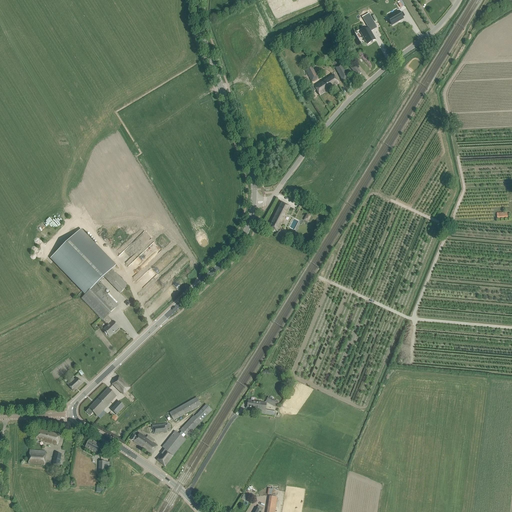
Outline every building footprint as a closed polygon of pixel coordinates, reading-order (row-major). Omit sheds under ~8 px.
[(399,11),(387,17),(392,25),(403,19),(399,11)] [(369,28),(361,33),(367,44),(370,43),(371,42),(372,42),(372,41),(373,41),(375,40),(369,28)] [(334,68),(343,82),(349,78),(340,64),(334,68)] [(318,79),(311,65),(307,67),(305,68),(312,83),(318,79)] [(361,73),(354,65),(350,68),(357,76),(361,73)] [(320,96),(338,84),(333,75),(324,81),(314,87),(313,85),(310,87),(313,92),(316,90),(320,96)] [(307,77),(301,80),(303,85),(309,83),(307,77)] [(290,207),(282,203),(269,228),(277,232),(290,207)] [(304,221),(311,224),(314,218),(311,217),(311,216),(307,214),(304,221)] [(290,240),(293,234),(281,228),(278,234),(290,240)] [(99,282),(104,277),(112,270),(115,266),(105,256),(80,230),(51,258),(86,294),(99,282)] [(120,293),(127,286),(112,270),(104,277),(120,293)] [(103,330),(109,336),(114,331),(115,331),(119,328),(107,316),(118,305),(104,291),(106,289),(99,282),(86,294),(85,295),(82,298),(100,318),(108,326),(103,330)] [(130,387),(119,377),(112,384),(123,395),(130,387)] [(69,387),(73,391),(82,383),(78,379),(69,387)] [(93,413),(97,417),(116,397),(108,389),(86,412),(90,416),(93,413)] [(271,406),(275,399),(269,396),(265,402),(271,406)] [(174,421),(201,406),(196,398),(169,413),(174,421)] [(275,411),(272,411),(265,410),(266,403),(248,400),(247,407),(260,409),(259,414),(274,416),(275,411)] [(116,415),(124,406),(119,401),(111,410),(116,415)] [(180,431),(187,437),(212,410),(206,405),(194,417),(193,416),(180,431)] [(153,425),(154,433),(167,431),(166,430),(170,429),(170,424),(166,425),(166,423),(153,425)] [(58,445),(60,435),(38,430),(36,439),(47,442),(49,443),(49,444),(50,444),(50,443),(58,445)] [(175,431),(162,448),(165,450),(157,460),(165,466),(186,440),(175,431)] [(133,435),(130,439),(143,448),(143,449),(152,454),(157,446),(153,443),(155,440),(148,435),(146,438),(139,434),(137,437),(133,435)] [(97,453),(101,445),(90,439),(85,447),(97,453)] [(44,465),(45,455),(40,455),(40,452),(35,452),(34,454),(29,453),(28,463),(44,465)] [(54,453),(52,465),(59,466),(61,455),(54,453)]
